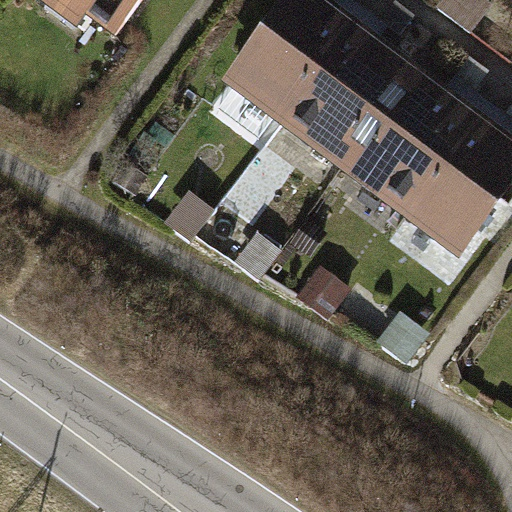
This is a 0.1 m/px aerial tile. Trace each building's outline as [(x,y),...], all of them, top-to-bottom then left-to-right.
[(47,0),(74,19),(87,0),(88,0),(126,28),(147,0),(47,0)] [(356,22),(326,0),(278,0),(222,76),(282,121),(356,22)] [(493,4),(487,0),(445,0),(441,7),(474,31),(493,4)] [(395,3),(381,20),(399,34),(413,17),(395,3)] [(416,66),(356,22),(282,121),(343,165),(416,66)] [(492,75),(471,59),(457,78),(477,94),(492,75)] [(476,110),(416,66),(343,165),(403,209),(476,110)] [(511,187),(511,136),(476,110),(403,209),(463,253),(511,187)] [(151,179),(131,163),(118,180),(138,196),(151,179)] [(189,188),(164,222),(192,242),(217,209),(189,188)] [(291,244),(311,258),(328,234),(308,220),(291,244)] [(281,251),(258,234),(237,263),(261,280),(281,251)] [(351,288),(320,267),(299,298),(331,319),(351,288)] [(429,331),(400,311),(377,344),(405,364),(429,331)]
